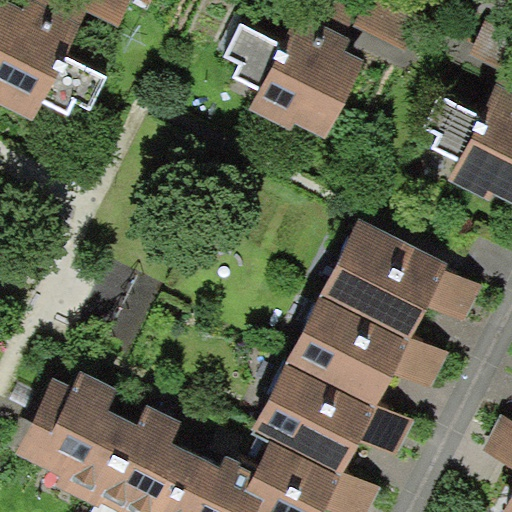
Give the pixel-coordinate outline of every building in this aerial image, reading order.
[(76,22),(29,0),(4,0),(0,9),(0,95),(35,115),(76,22)] [(368,49),(299,17),(253,110),(325,142),(368,49)] [(511,93),(498,87),(451,180),(511,207),(511,93)] [(465,322),(486,285),(448,267),(357,222),(326,292),(414,336),(432,307),(465,322)] [(432,381),(452,351),(413,339),(323,294),(292,364),(379,408),(400,375),(432,381)] [(398,450),(416,417),(376,408),(285,363),(254,433),(272,442),(341,477),(363,442),(398,450)] [(61,369),(16,466),(38,477),(101,511),(254,511),(262,499),(245,490),(255,468),(61,369)] [(511,511),(511,422),(506,418),(487,460),(511,474),(511,509),(509,511),(511,511)] [(340,511),(366,511),(380,487),(348,478),(272,442),(236,511),(329,511),(332,509),(340,511)]
